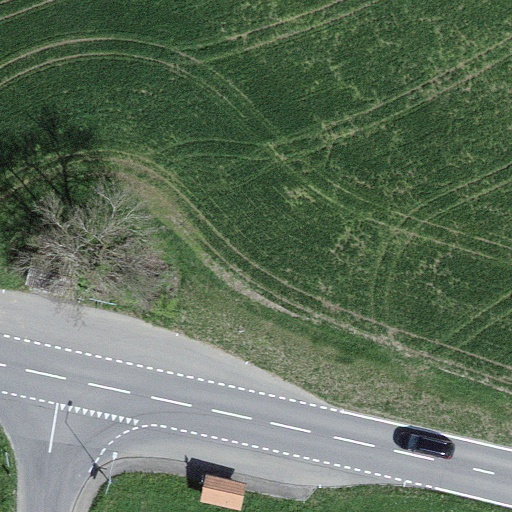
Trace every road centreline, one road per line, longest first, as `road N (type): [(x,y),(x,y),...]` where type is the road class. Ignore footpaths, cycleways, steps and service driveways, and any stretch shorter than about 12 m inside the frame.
road 1 (tertiary): [(64,378),(511,478)]
road 2 (unclassified): [(64,378),(45,511)]
